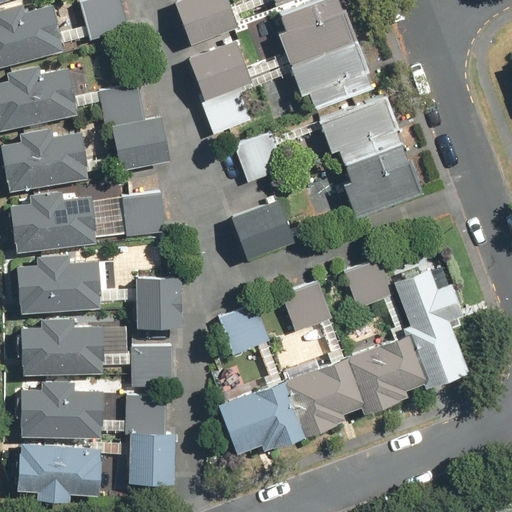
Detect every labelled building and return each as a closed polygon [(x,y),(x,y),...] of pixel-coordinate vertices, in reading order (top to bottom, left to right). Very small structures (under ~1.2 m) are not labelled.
[(246,24),(235,0),(183,0),(179,2),(197,44),(246,24)] [(352,0),(322,0),(286,13),(292,28),(282,31),(306,96),(315,93),(320,108),(383,85),(352,0)] [(71,31),(64,3),(32,10),(30,2),(0,10),(2,19),(0,19),(0,68),(70,51),(65,33),(71,31)] [(262,83),(242,37),(195,57),(215,103),(262,83)] [(13,77),(0,79),(0,113),(3,128),(84,111),(81,97),(85,97),(78,64),(50,70),(48,63),(12,71),(13,77)] [(394,93),(323,118),(336,152),(347,148),(358,181),(348,185),(359,217),(430,191),(394,93)] [(180,158),(175,114),(121,121),(126,165),(180,158)] [(15,189),(96,178),(94,160),(110,157),(106,128),(60,134),(59,127),(28,131),(29,140),(9,143),(15,189)] [(241,143),(253,180),(287,169),(275,132),(241,143)] [(37,200),(17,202),(21,252),(105,245),(101,195),(71,197),(71,190),(37,193),(37,200)] [(168,191),(128,194),(130,230),(170,228),(168,191)] [(259,257),(304,238),(286,197),(242,216),(259,257)] [(66,306),(108,307),(108,259),(73,259),(73,253),(44,252),(44,264),(25,264),(25,311),(66,311),(66,306)] [(385,256),(346,269),(359,305),(397,292),(385,256)] [(434,383),(435,388),(476,373),(457,317),(472,312),(461,282),(447,287),(439,266),(401,279),(417,323),(412,325),(414,331),(434,383)] [(190,323),(190,273),(145,273),(145,323),(190,323)] [(343,313),(328,276),(283,295),(299,333),(343,313)] [(274,339),(261,302),(221,315),(234,353),(274,339)] [(31,361),(31,372),(108,372),(108,357),(113,357),(113,326),(87,326),(87,317),(49,317),(49,325),(31,325),(31,361)] [(434,383),(414,331),(355,352),(356,356),(374,404),(376,410),(417,396),(415,390),(434,383)] [(177,350),(136,346),(132,388),(173,392),(177,350)] [(374,404),(356,356),(294,377),(314,436),(354,423),(350,412),(374,404)] [(314,436),(294,377),(227,401),(246,455),(270,446),(272,451),(314,436)] [(109,435),(109,389),(81,389),(81,379),(49,379),(49,388),(29,388),(29,433),(109,435)] [(179,486),(181,432),(171,432),(171,404),(129,403),(128,431),(138,431),(136,484),(179,486)] [(108,494),(108,440),(94,439),(93,445),(29,441),(26,490),(44,490),(44,498),(79,499),(79,494),(108,494)]
